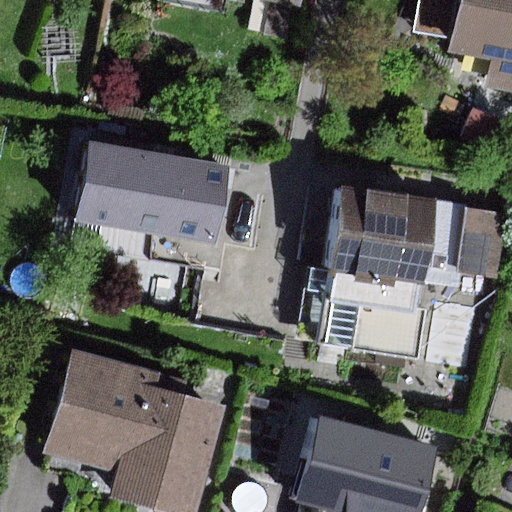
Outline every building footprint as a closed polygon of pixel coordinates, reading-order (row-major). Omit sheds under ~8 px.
[(206,0),(161,0),(162,0),(205,9),(206,0)] [(435,35),(441,0),(406,0),(401,29),(435,35)] [(511,86),(511,0),(441,0),(435,35),(433,41),(473,49),(468,78),(511,86)] [(463,106),(449,136),(484,152),(497,121),(463,106)] [(231,168),(96,145),(83,222),(218,245),(231,168)] [(471,203),(339,182),(313,346),(421,363),(429,311),(416,309),(421,281),(457,287),(471,203)] [(157,511),(199,511),(228,408),(162,390),(165,376),(77,352),(50,454),(121,473),(113,500),(157,511)] [(418,511),(438,449),(321,421),(303,503),(342,511),(418,511)]
